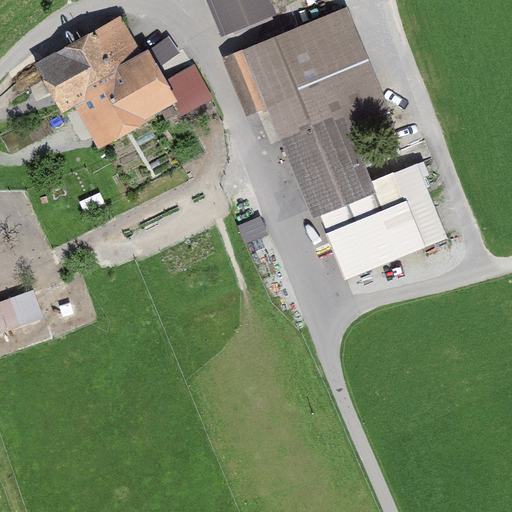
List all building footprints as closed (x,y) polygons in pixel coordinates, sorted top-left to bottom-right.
[(271,12),(266,0),(211,0),(224,31),(271,12)] [(256,50),(235,58),(255,107),(266,102),(366,62),(344,8),(254,45),(256,50)] [(83,95),(105,133),(165,100),(122,25),(97,31),(39,63),(63,106),(83,95)] [(366,62),(266,102),(281,139),(290,136),(318,206),(316,206),(327,233),(381,211),(347,129),(387,113),(366,62)] [(209,98),(193,68),(166,82),(182,112),(209,98)] [(397,172),(410,206),(327,236),(344,282),(451,243),(421,164),(397,172)] [(31,294),(0,304),(0,330),(39,317),(31,294)]
